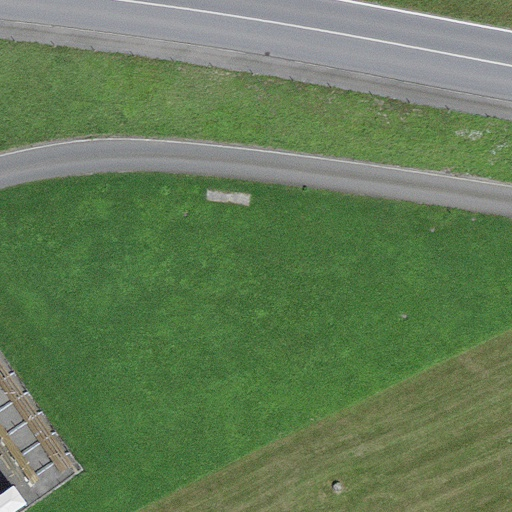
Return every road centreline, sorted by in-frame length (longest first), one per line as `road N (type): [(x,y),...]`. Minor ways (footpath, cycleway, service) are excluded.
road 1 (residential): [(511,202),(145,155),(0,173)]
road 2 (secondary): [(511,64),(283,21),(98,0)]
